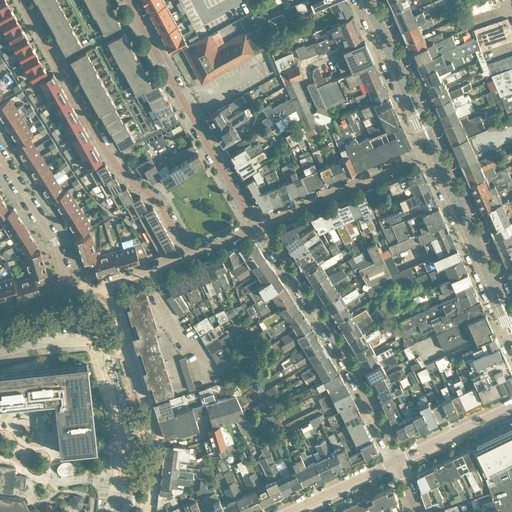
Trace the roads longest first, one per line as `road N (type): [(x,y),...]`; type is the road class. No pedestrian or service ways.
road 1 (residential): [(187,253),(156,200),(115,166),(20,0)]
road 2 (residential): [(257,224),(337,344),(397,462)]
road 3 (residential): [(128,0),(257,224)]
road 4 (residential): [(143,511),(149,427),(104,283)]
road 5 (tertiary): [(511,327),(433,150)]
road 6 (residential): [(257,224),(433,150)]
road 7 (tertiary): [(433,150),(366,0)]
road 8 (residential): [(0,156),(55,250),(68,294)]
road 9 (residential): [(397,462),(511,409)]
